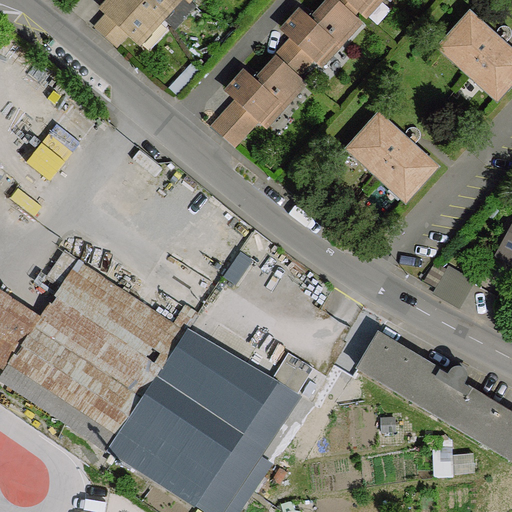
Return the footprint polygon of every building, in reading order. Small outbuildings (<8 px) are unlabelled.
[(108,0),(101,9),(106,14),(94,27),(117,48),(129,35),(144,50),(191,0),(108,0)] [(238,100),(214,126),(240,150),(263,126),(270,132),(312,87),(301,77),(315,62),(323,69),(386,0),(329,0),(313,18),(304,9),(284,30),(296,40),(259,80),(247,69),(227,91),(238,100)] [(511,90),(511,45),(476,13),(443,49),(501,103),(511,90)] [(19,105),(2,128),(21,142),(38,119),(19,105)] [(73,108),(36,162),(61,179),(99,126),(73,108)] [(440,165),(378,112),(345,150),(406,203),(440,165)] [(511,231),(498,256),(511,263),(511,231)] [(0,299),(0,391),(184,511),(224,511),(313,377),(291,362),(281,377),(256,361),(249,373),(74,260),(34,322),(0,299)] [(511,409),(382,331),(361,366),(511,456),(511,409)] [(465,473),(467,454),(441,452),(439,471),(465,473)]
